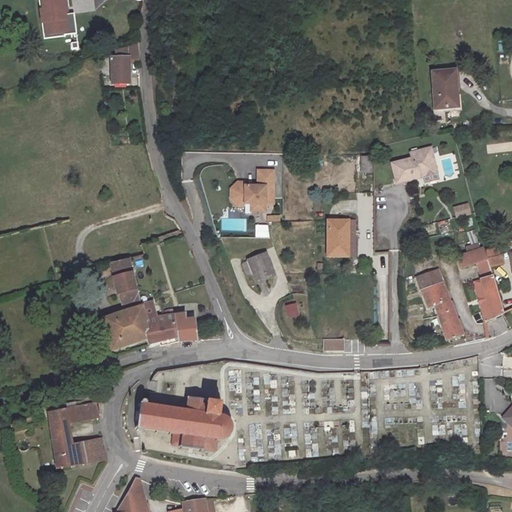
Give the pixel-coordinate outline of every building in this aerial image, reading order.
[(45,0),(46,0),(47,0),(49,12),(45,12),(50,41),(70,38),(69,37),(76,36),(78,50),(84,49),(79,15),(68,17),(67,10),(69,9),(67,0),(45,0)] [(133,86),(133,67),(133,62),(141,60),(142,46),(120,53),(120,61),(115,62),(117,87),(133,86)] [(459,73),(437,74),(440,111),(462,109),(459,73)] [(396,182),(419,177),(418,174),(422,173),(423,176),(424,181),(437,179),(431,149),(410,153),(412,159),(392,163),(396,182)] [(354,155),(354,173),(372,173),(372,156),(354,155)] [(233,199),(275,199),(275,169),(259,169),(259,183),(247,184),(247,181),(239,181),(233,187),(233,199)] [(275,202),(275,199),(233,199),(239,204),(247,204),(247,202),(253,202),(253,209),(267,209),(267,202),(275,202)] [(454,218),(470,214),(468,203),(452,207),(454,218)] [(137,226),(138,228),(142,244),(146,243),(147,244),(160,239),(156,221),(137,226)] [(254,225),(254,238),(268,238),(268,225),(254,225)] [(325,226),(325,235),(352,234),(352,227),(325,226)] [(142,244),(138,228),(117,234),(124,259),(113,262),(117,276),(115,277),(120,293),(122,293),(125,303),(136,301),(138,308),(105,318),(113,349),(150,339),(145,305),(133,261),(150,256),(147,244),(146,243),(142,244)] [(352,259),(352,234),(325,235),(325,259),(352,259)] [(471,252),(487,247),(485,241),(469,246),(471,252)] [(490,258),(490,259),(504,256),(502,246),(488,250),(490,258)] [(488,250),(487,247),(471,252),(462,254),(465,265),(479,261),(490,258),(488,250)] [(269,255),(244,265),(250,279),(258,276),(262,284),(278,277),(269,255)] [(490,259),(493,267),(506,264),(504,256),(490,259)] [(490,258),(479,261),(484,278),(495,275),(493,267),(490,259),(490,258)] [(420,277),(430,307),(435,305),(448,339),(465,334),(441,269),(420,277)] [(484,278),(495,317),(505,312),(495,275),(484,278)] [(495,317),(484,278),(474,281),(486,321),(495,317)] [(156,303),(145,305),(150,339),(151,343),(164,341),(159,317),(156,303)] [(296,308),(287,310),(290,322),(300,320),(296,308)] [(202,321),(218,318),(216,309),(200,312),(202,321)] [(181,338),(177,315),(165,316),(159,317),(164,341),(181,338)] [(186,315),(177,315),(181,338),(181,342),(199,341),(197,320),(188,321),(186,315)] [(324,350),(343,351),(344,340),(324,340),(324,350)] [(57,380),(92,366),(90,360),(54,373),(57,380)] [(188,399),(187,412),(148,406),(148,405),(147,403),(145,403),(144,403),(142,404),(141,405),(138,432),(138,434),(139,435),(141,436),(143,435),(144,434),(145,431),(184,437),(182,448),(203,452),(204,450),(217,452),(218,443),(223,442),(228,440),(231,436),(233,431),(233,426),(231,422),(229,419),(225,416),(220,415),(220,405),(211,404),(211,402),(188,399)] [(57,470),(107,460),(103,441),(72,447),(69,428),(75,427),(75,425),(100,421),(97,407),(80,410),(79,405),(61,408),(62,412),(50,414),(51,423),(57,470)] [(126,501),(119,511),(147,511),(141,483),(137,481),(126,501)] [(215,511),(214,500),(206,501),(207,511),(215,511)] [(207,511),(206,501),(184,505),(185,511),(184,511),(207,511)]
